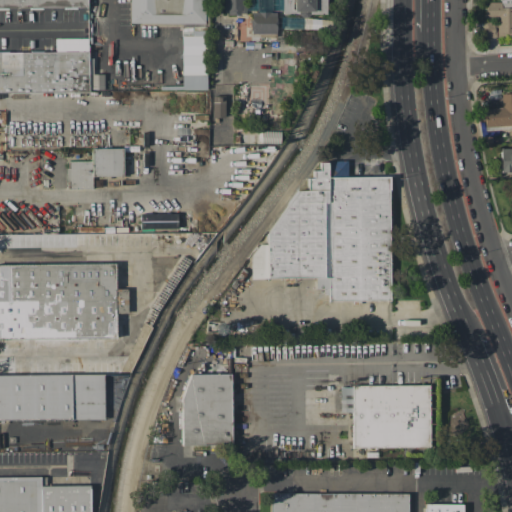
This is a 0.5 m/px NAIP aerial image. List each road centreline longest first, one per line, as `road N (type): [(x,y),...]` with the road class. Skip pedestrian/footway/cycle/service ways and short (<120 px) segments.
road 1 (primary): [(402,0),(415,168),(476,350)]
road 2 (primary): [(511,363),(469,256),(445,165),(430,30)]
